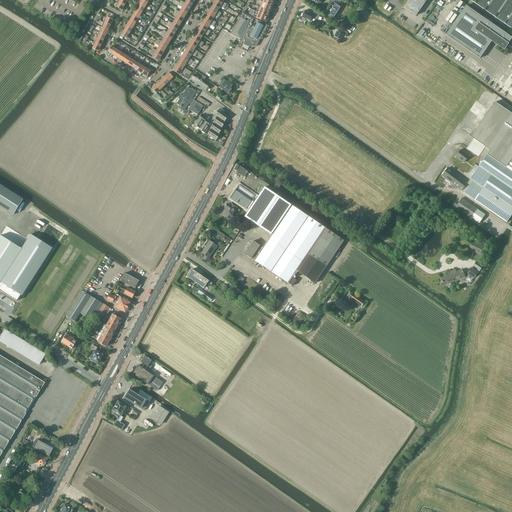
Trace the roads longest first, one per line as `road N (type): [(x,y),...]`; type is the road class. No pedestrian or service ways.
road 1 (primary): [(291,0),(231,148),(106,386)]
road 2 (residential): [(134,0),(103,55),(143,82),(163,66),(205,0)]
road 3 (primary): [(106,386),(41,511)]
road 4 (unclassified): [(106,386),(0,315)]
